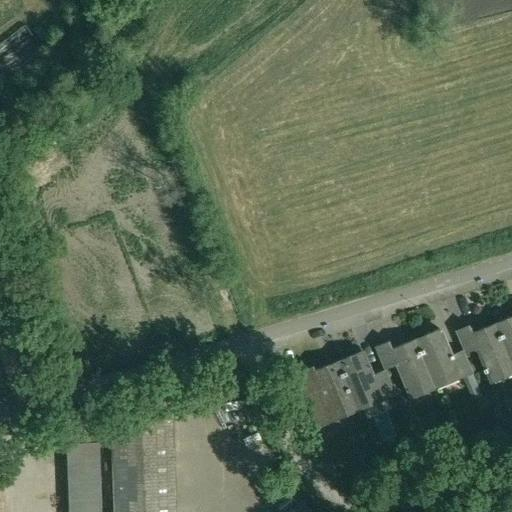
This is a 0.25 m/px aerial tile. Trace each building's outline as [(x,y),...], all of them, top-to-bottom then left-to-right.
[(511,315),(507,318),(508,321),(499,325),(498,321),(496,322),(511,358),(511,315)] [(496,326),(486,330),(485,327),(473,332),(471,332),(478,347),(493,382),(494,381),(492,375),(511,366),(511,358),(496,322),(495,322),(496,326)] [(470,324),(456,329),(463,345),(466,352),(478,347),(471,332),(473,332),(470,324)] [(416,338),(436,388),(438,387),(436,382),(457,374),(459,373),(449,351),(440,328),(427,334),(428,337),(419,341),(417,336),(416,336),(416,338)] [(416,338),(392,348),(391,349),(398,365),(397,365),(411,398),(436,388),(416,338)] [(390,341),(377,347),(386,369),(386,370),(397,365),(398,365),(391,349),(392,348),(390,341)] [(466,352),(463,345),(449,351),(459,373),(457,374),(459,378),(474,372),(466,352)] [(363,351),(349,356),(351,360),(342,364),(340,360),(339,360),(360,410),(361,410),(359,405),(381,395),(382,395),(373,374),(363,351)] [(339,365),(329,370),(328,365),(316,370),(314,371),(322,388),(305,395),(318,428),(337,420),(335,414),(355,406),(358,411),(360,410),(339,360),(337,361),(339,365)] [(314,366),(296,374),(305,395),(322,388),(314,371),(316,370),(314,366)] [(386,370),(386,369),(373,374),(382,395),(381,395),(383,401),(397,395),(386,370)] [(177,511),(174,420),(112,422),(115,511),(177,511)] [(102,511),(100,442),(68,444),(70,511),(102,511)] [(11,511),(5,461),(0,461),(0,511),(11,511)] [(314,511),(302,501),(295,509),(298,511),(314,511)]
